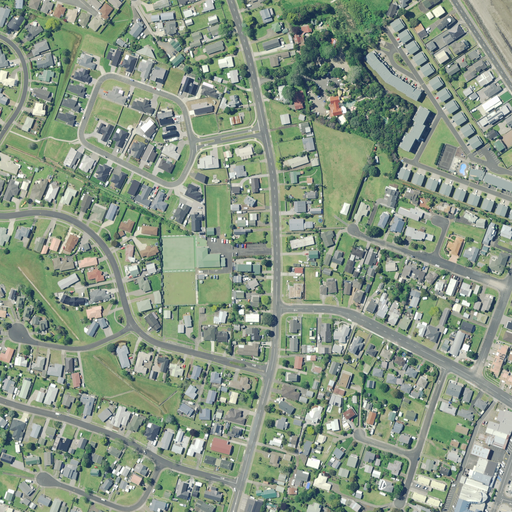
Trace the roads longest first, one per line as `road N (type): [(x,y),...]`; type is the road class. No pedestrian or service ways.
road 1 (residential): [(191,143),(181,179),(169,184),(81,137),(107,76),(172,97),(185,113)]
road 2 (residential): [(133,324),(110,256),(82,225),(48,213),(0,215)]
road 3 (residential): [(275,307),(345,312),(447,363)]
road 4 (tertiary): [(275,307),(274,187),(264,129)]
road 5 (residential): [(0,399),(77,421),(160,461)]
road 6 (residential): [(43,477),(129,508),(141,502),(160,461)]
road 7 (residential): [(270,372),(152,341),(133,324)]
road 8 (tertiary): [(264,129),(230,0)]
road 9 (residential): [(17,333),(73,348),(133,324)]
